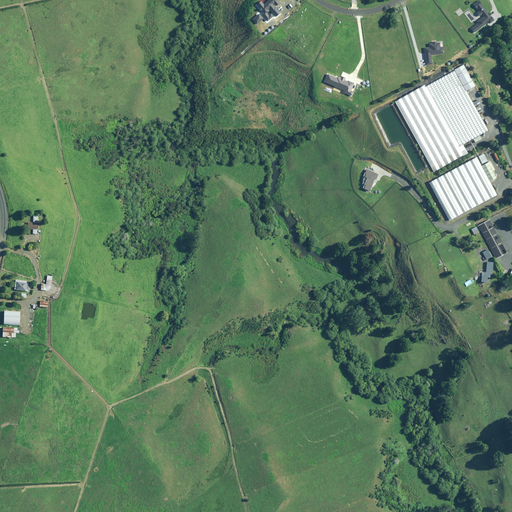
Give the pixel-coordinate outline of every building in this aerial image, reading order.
[(262,13),(260,14),(267,22),(274,16),(270,12),(268,14),(267,13),(269,11),(268,9),(275,17),(280,12),(275,6),(274,6),(272,4),(273,3),(275,6),(278,3),(276,0),(267,0),(263,4),(260,0),(255,5),(262,13)] [(471,28),(474,32),(488,22),(489,24),(494,20),(490,16),(491,15),(490,12),(488,13),(479,1),(474,4),(479,11),(477,13),(479,16),(482,14),(483,16),(476,22),(477,23),(471,28)] [(258,13),(251,19),(255,24),(263,18),(258,13)] [(424,47),(426,66),(432,65),(431,55),(444,54),(443,47),(440,47),(440,42),(437,43),(436,42),(432,42),(432,43),(428,43),(428,47),(424,47)] [(463,61),(454,66),(466,88),(475,83),(463,61)] [(394,98),(433,169),(463,153),(458,143),(487,128),(452,66),(394,98)] [(327,74),(324,82),(343,90),(342,92),(351,96),(353,92),(350,91),(353,83),(347,80),(347,81),(344,80),(345,78),(341,76),(340,79),(337,77),(336,78),(327,74)] [(483,153),(478,156),(482,164),(487,161),(483,153)] [(477,155),(429,179),(448,217),(496,193),(477,155)] [(365,185),(363,188),(369,191),(375,179),(376,180),(378,174),(366,169),(365,172),(366,173),(364,176),(367,177),(363,184),(365,185)] [(38,222),(37,222),(37,215),(32,215),(32,222),(27,222),(26,229),(32,229),(32,234),(36,234),(37,229),(38,230),(38,222)] [(507,252),(489,219),(478,225),(496,258),(507,252)] [(488,249),(482,252),(486,260),(492,257),(488,249)] [(493,263),(486,262),(485,272),(484,272),(482,272),(479,274),(481,277),(480,282),(486,282),(487,278),(489,278),(490,272),(492,272),(493,263)] [(46,283),(40,283),(40,290),(51,290),(51,276),(46,276),(46,283)] [(29,281),(15,280),(14,290),(28,291),(29,281)] [(47,297),(39,296),(39,307),(47,307),(47,297)] [(19,311),(3,311),(2,324),(19,325),(19,311)] [(19,328),(2,327),(1,336),(14,337),(15,332),(19,333),(19,328)]
